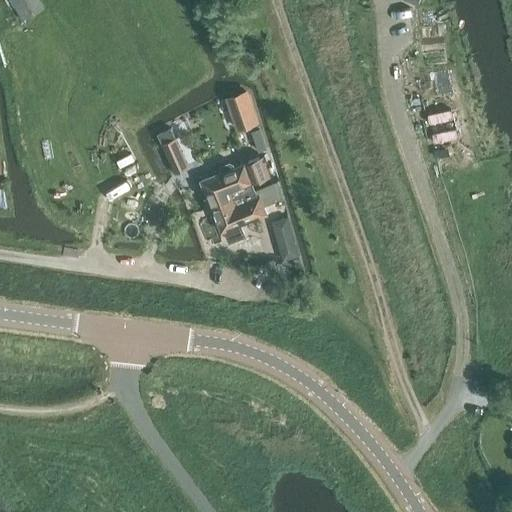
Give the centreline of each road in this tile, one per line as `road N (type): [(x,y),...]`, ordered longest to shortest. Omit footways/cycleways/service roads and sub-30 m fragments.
road 1 (tertiary): [(395,475),(335,405),(285,368),(219,343),(129,331)]
road 2 (residential): [(0,255),(261,292)]
road 3 (residential): [(208,511),(130,403),(129,331)]
road 4 (track): [(378,359),(318,309),(261,292)]
road 5 (tertiary): [(129,331),(0,314)]
